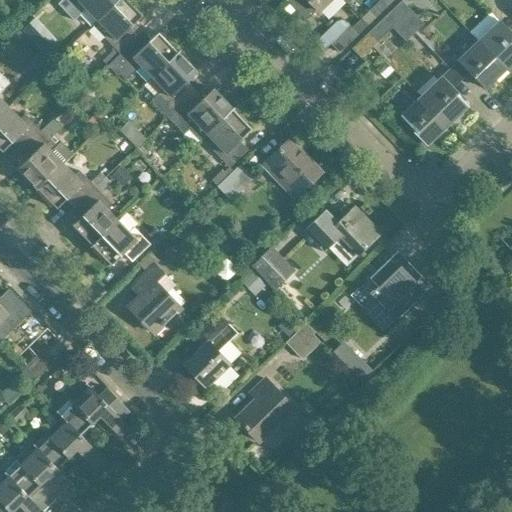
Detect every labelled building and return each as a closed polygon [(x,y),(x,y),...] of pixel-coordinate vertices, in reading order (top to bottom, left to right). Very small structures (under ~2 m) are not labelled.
[(62,0),(58,4),(74,20),(89,6),(101,19),(120,0),(62,0)] [(95,25),(122,53),(139,37),(138,36),(143,32),(142,31),(141,32),(133,25),(143,16),(127,0),(120,0),(101,19),(95,25)] [(319,12),(332,0),(286,0),(306,21),(317,10),(319,12)] [(386,8),(380,1),(370,11),(376,17),(386,8)] [(402,1),(393,9),(415,32),(423,24),(402,1)] [(393,9),(372,30),(381,39),(392,28),(405,41),(415,32),(393,9)] [(334,41),(331,44),(339,53),(368,25),(361,18),(351,28),(349,26),(342,33),(333,25),(325,32),(334,41)] [(511,35),(499,21),(479,40),(506,69),(511,63),(511,35)] [(20,29),(11,37),(19,46),(28,37),(20,29)] [(372,30),(352,49),(361,58),(381,39),(372,30)] [(142,63),(154,76),(178,53),(159,32),(146,44),(139,37),(122,53),(109,67),(117,75),(118,73),(125,80),(142,63)] [(506,69),(479,40),(458,60),(486,89),(506,69)] [(177,111),(194,94),(185,85),(197,73),(178,53),(154,76),(165,87),(151,101),(168,119),(177,111)] [(0,72),(0,116),(9,108),(0,98),(0,92),(10,83),(0,72)] [(468,106),(441,77),(421,96),(449,124),(468,106)] [(207,132),(209,133),(233,110),(213,89),(201,101),(194,94),(177,111),(168,119),(183,134),(188,129),(199,140),(207,132)] [(428,145),(449,124),(421,96),(400,116),(428,145)] [(15,140),(24,149),(42,131),(25,114),(20,119),(9,108),(0,116),(0,149),(2,152),(15,140)] [(252,129),(233,110),(209,133),(219,144),(214,150),(230,166),(247,149),(239,141),(252,129)] [(42,131),(24,149),(30,156),(18,168),(38,189),(63,164),(73,155),(60,142),(56,146),(42,131)] [(295,197),(321,172),(289,139),(263,164),(295,197)] [(75,176),(63,164),(38,189),(57,209),(69,197),(78,206),(106,179),(100,173),(91,182),(80,171),(75,176)] [(253,177),(240,164),(228,176),(217,186),(230,199),(253,177)] [(120,165),(113,172),(122,182),(130,175),(120,165)] [(222,169),(211,179),(217,186),(228,176),(224,172),(222,169)] [(73,225),(92,245),(117,221),(106,209),(111,203),(101,193),(111,183),(106,179),(78,206),(85,213),(73,225)] [(337,223),(325,210),(304,230),(324,251),(340,236),(361,258),(365,253),(363,251),(381,234),(354,206),(337,223)] [(129,233),(117,221),(92,245),(112,265),(124,253),(132,262),(150,244),(134,227),(129,233)] [(500,238),(506,245),(511,251),(511,249),(500,238)] [(271,247),(251,266),(274,290),(293,271),(271,247)] [(397,319),(407,310),(431,286),(422,276),(416,282),(401,266),(407,261),(398,251),(370,278),(378,286),(370,294),(377,302),(379,300),(397,319)] [(129,307),(154,333),(181,307),(156,282),(165,274),(155,264),(133,285),(142,295),(129,307)] [(242,277),(256,293),(266,284),(251,268),(242,277)] [(296,294),(287,303),(304,320),(313,311),(296,294)] [(0,304),(0,322),(1,321),(6,326),(13,319),(0,304)] [(218,316),(195,338),(203,347),(185,364),(206,387),(240,354),(228,341),(235,334),(218,316)] [(286,342),(295,353),(303,360),(321,343),(313,335),(316,333),(306,323),(286,342)] [(332,350),(361,381),(372,371),(343,340),(332,350)] [(36,379),(53,361),(42,350),(25,367),(27,370),(36,379)] [(9,405),(36,379),(27,370),(0,396),(9,405)] [(236,417),(259,442),(294,408),(266,378),(251,393),(257,399),(237,417),(236,417)] [(99,396),(90,387),(61,416),(67,422),(67,421),(80,435),(100,416),(120,437),(130,428),(121,419),(130,411),(107,388),(99,396)] [(67,421),(67,422),(38,449),(57,469),(57,468),(76,450),(97,471),(106,461),(80,435),(67,421)] [(10,429),(5,423),(0,427),(0,429),(4,434),(10,429)] [(77,489),(57,468),(57,469),(38,449),(9,477),(28,496),(43,511),(62,493),(68,498),(77,489)] [(25,511),(43,511),(28,496),(9,477),(0,486),(0,511),(11,511),(19,505),(25,511)]
